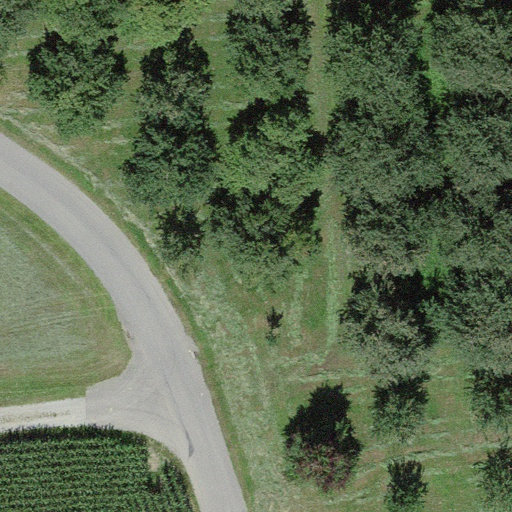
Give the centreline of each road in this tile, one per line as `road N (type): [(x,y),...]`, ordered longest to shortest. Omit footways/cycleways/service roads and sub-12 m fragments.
road 1 (unclassified): [(240,511),(213,399),(99,232),(0,165)]
road 2 (track): [(0,426),(213,399)]
